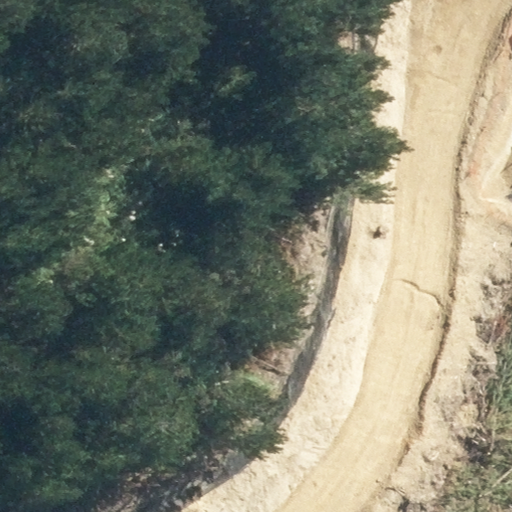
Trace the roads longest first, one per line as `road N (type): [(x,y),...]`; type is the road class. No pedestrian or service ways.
road 1 (trunk): [(57,511),(198,376),(511,6)]
road 2 (trunk): [(511,155),(380,318),(191,511)]
